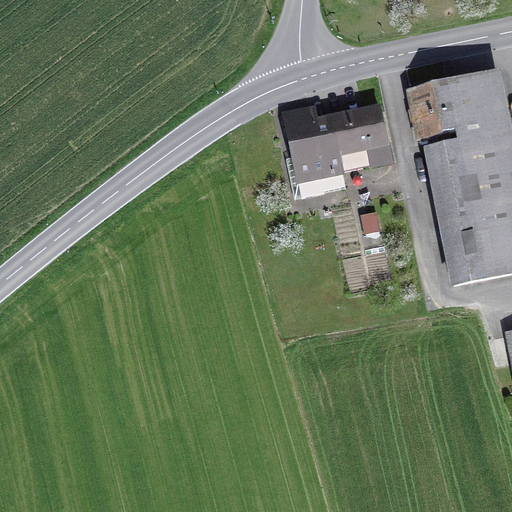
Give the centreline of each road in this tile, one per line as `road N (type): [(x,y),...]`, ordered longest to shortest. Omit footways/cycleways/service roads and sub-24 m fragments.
road 1 (unknown): [(400,55),(433,277),(442,295),(469,310),(511,300)]
road 2 (tertiary): [(224,116),(0,287)]
road 3 (tertiary): [(295,82),(511,32)]
